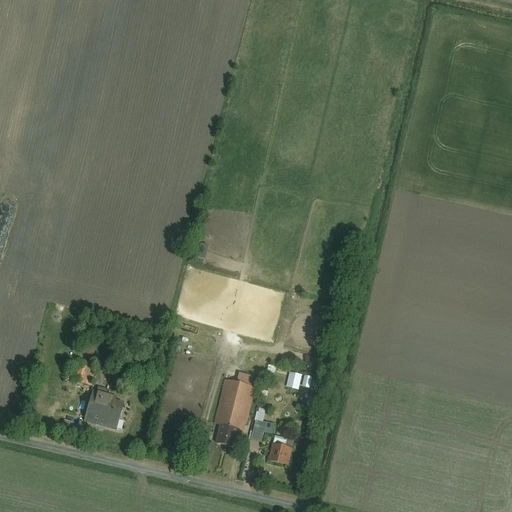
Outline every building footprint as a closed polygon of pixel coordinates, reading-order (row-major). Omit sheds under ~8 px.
[(96,367),(75,363),(71,382),(92,386),(96,367)] [(288,388),(300,390),(303,375),(290,373),(288,388)] [(255,388),(226,381),(216,422),(246,429),(255,388)] [(123,406),(93,397),(86,420),(116,429),(123,406)] [(276,425),(265,422),(267,410),(259,408),(252,440),(262,442),(264,433),(274,435),(276,425)] [(295,449),(274,445),(270,464),(291,468),(295,449)]
